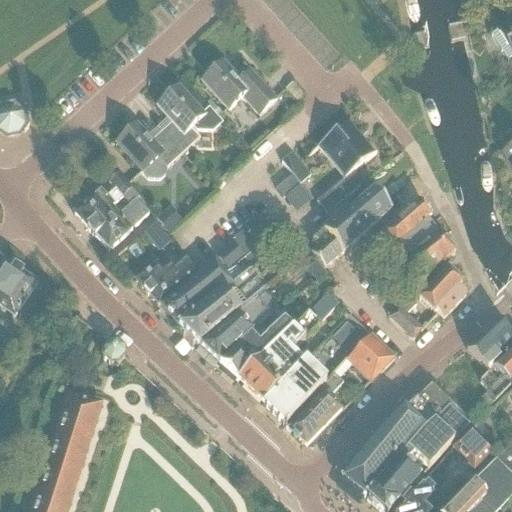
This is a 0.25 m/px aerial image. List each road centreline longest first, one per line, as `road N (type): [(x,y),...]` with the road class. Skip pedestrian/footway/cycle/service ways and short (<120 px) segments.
road 1 (unclassified): [(304,490),(24,220)]
road 2 (unclassified): [(8,188),(217,0)]
road 3 (unclassified): [(304,490),(417,366),(488,313)]
road 4 (unclassified): [(242,0),(330,97),(352,77),(409,143)]
road 5 (residential): [(409,143),(488,313)]
